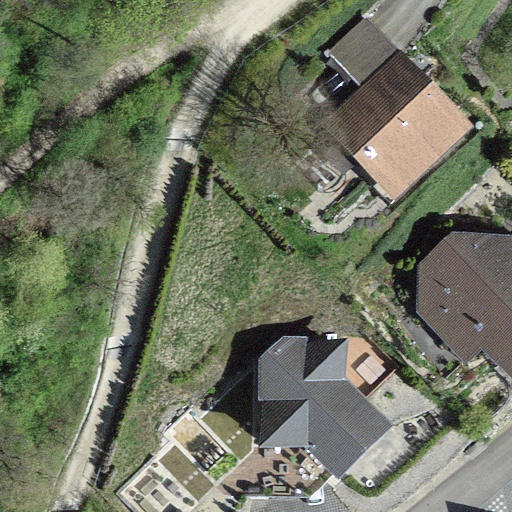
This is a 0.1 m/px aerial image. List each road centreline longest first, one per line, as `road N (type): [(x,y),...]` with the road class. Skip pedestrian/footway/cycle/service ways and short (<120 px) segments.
road 1 (track): [(229,14),(186,112),(63,511)]
road 2 (track): [(0,172),(159,51),(229,14)]
